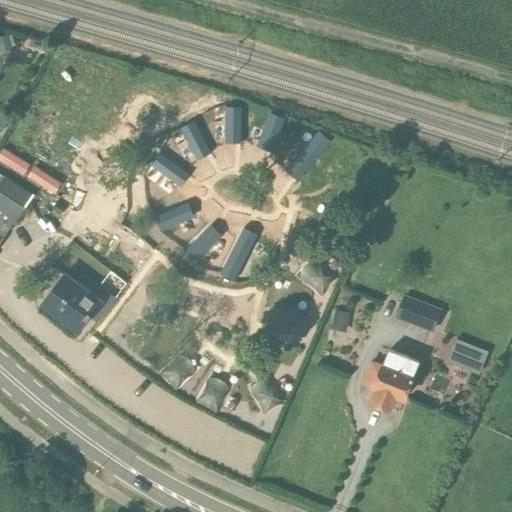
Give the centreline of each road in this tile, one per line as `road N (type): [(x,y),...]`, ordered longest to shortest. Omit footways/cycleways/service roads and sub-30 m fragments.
road 1 (track): [(511,77),(233,0)]
road 2 (tertiary): [(204,511),(118,462),(0,368)]
